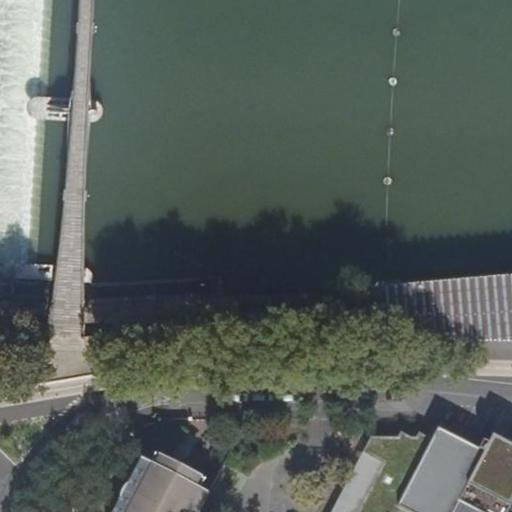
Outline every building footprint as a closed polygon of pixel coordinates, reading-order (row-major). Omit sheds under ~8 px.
[(355,330),(392,336),(457,338),(511,340),(511,277),(387,288),(389,317),(355,319),(355,330)] [(505,511),(511,501),(511,458),(482,443),(476,440),(472,449),(449,436),(440,437),(430,432),(428,437),(421,437),(412,432),(410,437),(404,438),(394,432),(391,437),(363,435),(356,450),(376,461),(351,507),(330,496),(321,511),(505,511)] [(154,453),(149,463),(164,471),(169,461),(154,453)] [(198,511),(208,494),(199,489),(184,481),(188,472),(169,461),(164,471),(149,463),(140,458),(112,511),(198,511)] [(188,472),(184,481),(199,489),(204,480),(188,472)]
